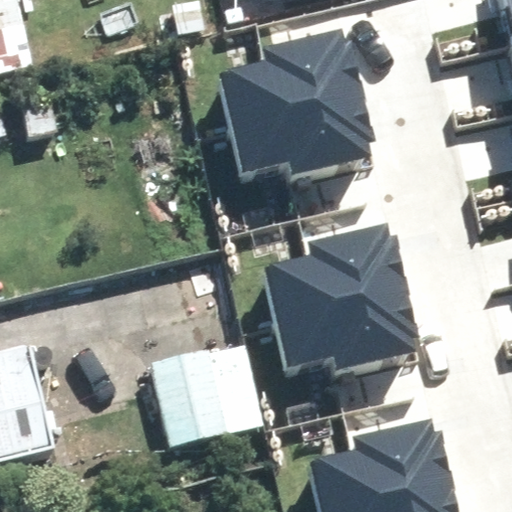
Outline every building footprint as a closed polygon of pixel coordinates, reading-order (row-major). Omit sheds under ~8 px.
[(17,0),(0,0),(0,35),(25,29),(17,0)] [(511,0),(489,0),(511,92),(511,0)] [(215,77),(236,174),(274,165),(277,180),(369,160),(342,33),(256,52),(259,68),(215,77)] [(261,278),(282,374),(320,366),(323,380),(415,360),(387,234),(301,253),(305,268),(261,278)] [(259,429),(240,348),(148,369),(166,450),(259,429)] [(0,468),(53,457),(29,350),(0,356),(0,468)] [(322,452),(305,374),(257,385),(266,427),(275,463),(322,452)] [(307,470),(315,511),(452,511),(433,426),(347,445),(351,461),(307,470)]
